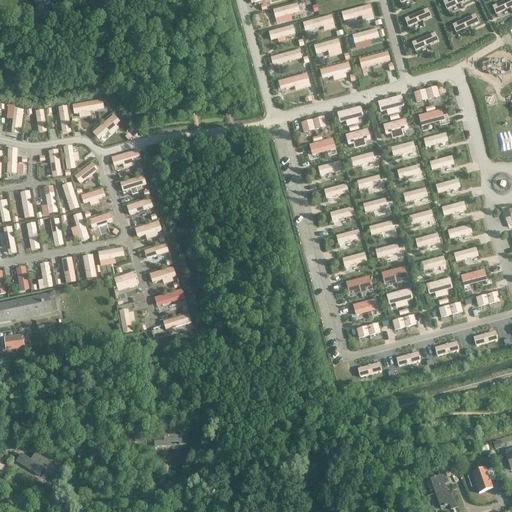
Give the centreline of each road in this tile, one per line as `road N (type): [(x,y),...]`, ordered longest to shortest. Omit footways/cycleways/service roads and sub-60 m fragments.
road 1 (unknown): [(0,38),(81,23),(189,34),(222,86),(247,186),(268,212),(296,373),(317,414)]
road 2 (unknown): [(0,423),(142,414),(188,419),(243,443),(317,414),(410,405),(511,374)]
